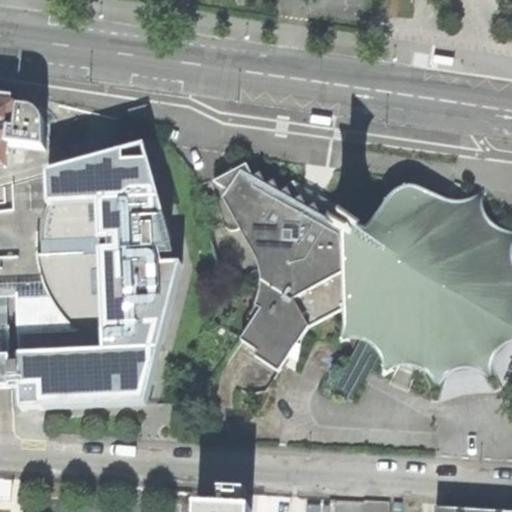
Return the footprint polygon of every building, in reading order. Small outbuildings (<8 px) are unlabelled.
[(429,65),(450,67),(451,58),(435,56),(431,55),(430,61),(429,65)] [(0,168),(6,169),(9,147),(45,152),(43,123),(41,117),(36,113),(31,111),(18,109),(16,132),(10,131),(12,109),(0,107),(0,168)] [(336,117),(316,114),(315,124),(331,126),(335,126),(336,121),(336,117)] [(19,380),(21,412),(145,406),(181,267),(164,267),(160,253),(167,253),(160,222),(166,222),(144,149),(46,175),(45,211),(42,229),(40,245),(49,244),(49,256),(37,257),(38,269),(42,283),(48,295),(16,296),(19,367),(11,368),(11,381),(19,380)] [(258,308),(250,324),(253,328),(243,342),(259,353),(256,358),(280,374),(296,351),(311,330),(344,314),(355,328),(364,338),(375,348),(392,359),(404,365),(415,371),(423,376),(430,377),(446,377),(465,376),(477,372),(491,366),(505,352),(511,343),(511,258),(507,249),(498,235),(486,220),(475,208),(458,223),(452,216),(442,206),(432,198),(422,194),(413,192),(405,194),(398,198),(389,213),(377,243),(367,237),(368,233),(347,225),(346,228),(353,232),(351,237),(338,228),(335,222),(332,218),(326,222),(320,211),(312,215),(306,202),(298,205),(292,194),(284,197),(277,186),(269,190),(265,178),(257,182),(251,170),(244,173),(238,176),(214,187),(222,223),(225,229),(228,233),(232,234),(241,230),(260,267),(263,283),(262,296),(258,308)] [(474,198),(487,205),(493,200),(486,193),(474,198)] [(342,332),(339,342),(341,346),(346,345),(351,344),(349,337),(342,332)] [(389,366),(381,366),(382,378),(386,378),(394,373),(389,366)] [(232,511),(233,506),(249,507),(250,495),(239,495),(226,494),(225,511),(212,511),(202,511),(201,511),(232,511)]
